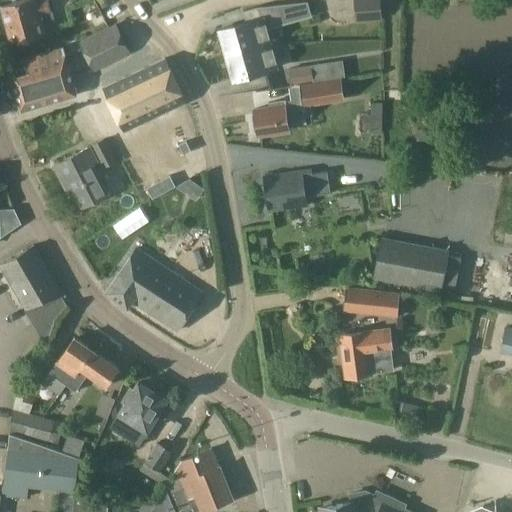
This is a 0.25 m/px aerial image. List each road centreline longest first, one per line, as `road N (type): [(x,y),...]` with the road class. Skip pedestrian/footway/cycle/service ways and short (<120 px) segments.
road 1 (tertiary): [(128,0),(192,80),(215,147),(243,319),(204,380)]
road 2 (tertiary): [(0,153),(101,314),(204,380)]
road 3 (residential): [(511,469),(306,419),(261,424)]
